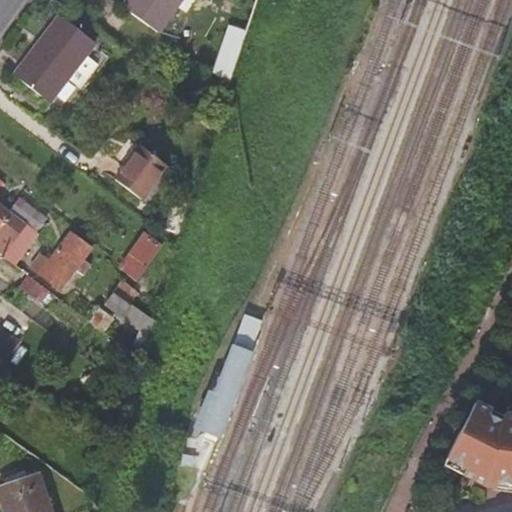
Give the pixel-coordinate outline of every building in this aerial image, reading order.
[(117,0),(115,4),(149,27),(168,0),(117,0)] [(17,82),(54,110),(99,50),(61,23),(43,47),(45,49),(28,72),(25,70),(17,82)] [(147,201),(171,168),(138,144),(114,177),(147,201)] [(0,254),(7,259),(32,225),(13,211),(0,201),(0,254)] [(21,201),(13,211),(32,225),(7,259),(16,267),(41,232),(50,221),(21,201)] [(140,278),(164,245),(148,233),(124,267),(140,278)] [(66,291),(85,265),(96,250),(74,234),(63,248),(52,263),(48,260),(39,272),(66,291)] [(127,319),(136,306),(119,293),(109,306),(127,319)] [(197,432),(224,441),(262,323),(236,314),(197,432)] [(151,335),(154,337),(160,320),(154,316),(151,325),(154,326),(151,335)] [(511,364),(501,358),(496,367),(511,374),(511,364)] [(511,413),(506,413),(502,421),(491,415),(493,409),(478,401),(450,457),(468,466),(465,472),(488,484),(493,474),(505,479),(507,480),(506,486),(511,486),(511,413)] [(0,486),(0,496),(5,511),(52,511),(38,473),(0,486)]
